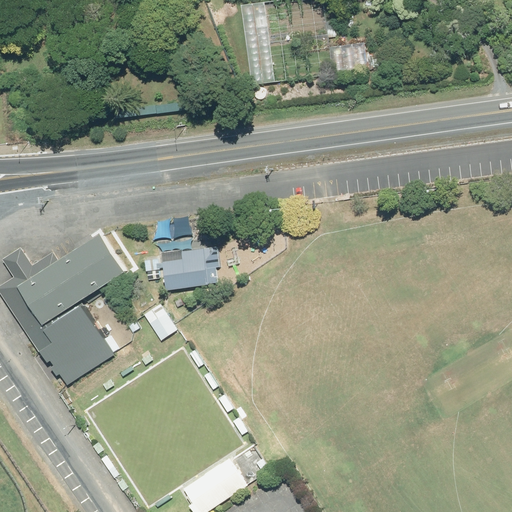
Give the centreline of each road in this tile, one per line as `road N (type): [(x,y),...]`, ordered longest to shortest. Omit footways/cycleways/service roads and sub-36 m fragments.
road 1 (secondary): [(511,111),(67,174)]
road 2 (unclassified): [(0,366),(98,511)]
